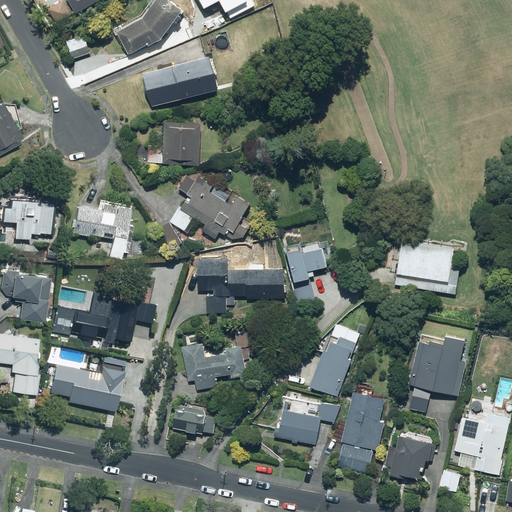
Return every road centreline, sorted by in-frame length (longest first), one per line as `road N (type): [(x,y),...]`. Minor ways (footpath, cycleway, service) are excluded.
road 1 (residential): [(0,439),(360,511)]
road 2 (residential): [(8,0),(78,128)]
